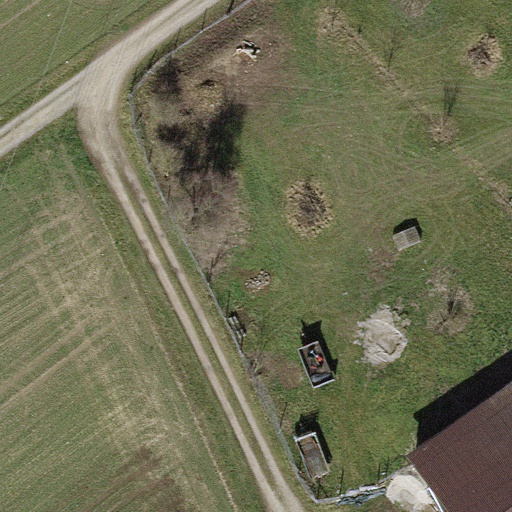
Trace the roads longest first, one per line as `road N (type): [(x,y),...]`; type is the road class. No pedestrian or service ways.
road 1 (track): [(88,99),(279,511)]
road 2 (track): [(0,153),(227,0)]
